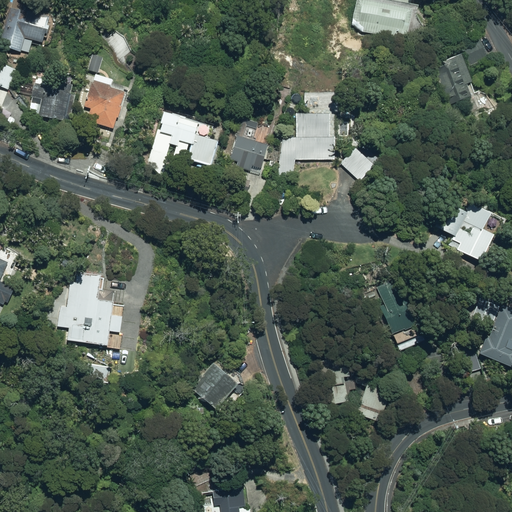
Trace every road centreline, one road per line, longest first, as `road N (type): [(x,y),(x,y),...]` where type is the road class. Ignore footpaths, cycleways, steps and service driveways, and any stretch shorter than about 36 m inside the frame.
road 1 (residential): [(232,234),(246,250),(326,511)]
road 2 (residential): [(0,149),(232,234)]
road 3 (residential): [(511,398),(423,420),(395,445),(380,476),(377,511)]
road 4 (residential): [(352,225),(232,234)]
